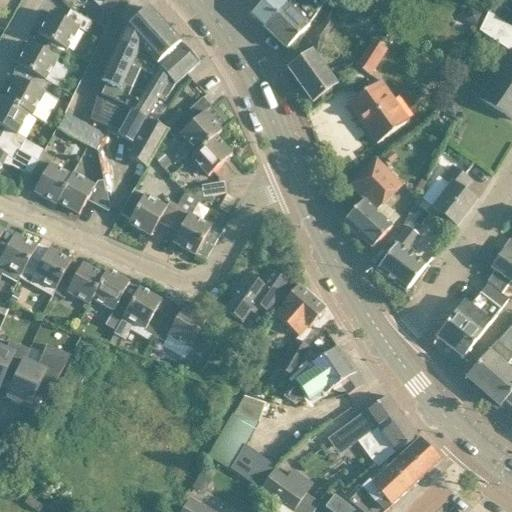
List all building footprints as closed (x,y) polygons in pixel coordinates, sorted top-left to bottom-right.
[(98,0),(103,5),(99,10),(103,13),(95,22),(105,31),(110,19),(108,17),(111,15),(123,0),(98,0)] [(263,0),(249,15),(264,29),(291,0),(263,0)] [(287,51),(301,36),(309,28),(308,27),(326,0),(302,0),(291,0),(264,29),(287,51)] [(511,14),(496,4),(489,14),(511,28),(511,14)] [(149,9),(134,23),(125,31),(102,85),(90,121),(119,133),(122,134),(133,113),(138,104),(128,99),(139,69),(146,72),(154,77),(159,69),(183,47),(149,9)] [(91,23),(88,21),(70,12),(65,22),(51,14),(38,36),(49,42),(66,52),(78,30),(85,34),(91,23)] [(511,28),(489,14),(479,32),(509,53),(477,99),(496,110),(511,120),(511,28)] [(312,55),(305,59),(289,71),(312,104),(335,87),(319,65),(323,42),(334,25),(326,19),(314,38),(312,55)] [(69,53),(66,52),(49,42),(43,52),(29,44),(17,66),(35,77),(58,88),(69,68),(63,64),(69,53)] [(386,51),(371,42),(354,68),(370,78),(386,51)] [(133,112),(133,113),(145,119),(157,99),(165,104),(175,87),(185,78),(199,65),(183,47),(159,69),(154,77),(138,104),(133,112)] [(5,100),(29,114),(32,116),(45,124),(57,102),(49,98),(55,87),(57,89),(58,88),(35,77),(29,86),(16,79),(5,100)] [(375,86),(348,105),(377,145),(408,123),(392,101),(388,104),(375,86)] [(16,137),(29,114),(5,100),(1,98),(0,100),(0,127),(5,130),(0,138),(0,140),(19,152),(25,141),(16,137)] [(458,108),(448,103),(444,111),(454,116),(458,108)] [(215,138),(221,133),(204,114),(192,125),(184,116),(167,132),(175,140),(180,136),(196,154),(197,154),(215,138)] [(150,122),(129,159),(146,169),(147,168),(167,132),(150,122)] [(232,156),(215,138),(197,154),(196,154),(191,159),(208,178),(232,156)] [(30,178),(31,174),(38,162),(19,152),(0,140),(0,170),(3,165),(11,168),(30,178)] [(164,171),(171,164),(160,151),(153,158),(164,171)] [(31,174),(42,180),(49,167),(53,160),(43,154),(38,162),(31,174)] [(376,213),(399,188),(400,186),(376,161),(350,186),(365,201),(344,223),(372,249),(386,235),(392,227),(376,213)] [(58,204),(71,179),(49,167),(42,180),(34,194),(56,206),(58,204)] [(430,207),(425,213),(441,226),(446,220),(457,228),(476,204),(462,193),(470,183),(454,171),(451,168),(442,179),(451,186),(433,209),(430,207)] [(71,179),(58,204),(79,216),(87,202),(97,208),(106,192),(103,180),(98,181),(95,188),(73,176),(71,179)] [(224,183),(203,187),(204,193),(205,199),(211,198),(227,195),(224,183)] [(173,191),(173,198),(177,202),(185,195),(178,187),(173,191)] [(130,198),(120,215),(130,221),(128,225),(151,238),(158,224),(169,230),(181,210),(169,203),(166,209),(144,197),(134,191),(130,198)] [(221,235),(211,229),(190,217),(198,204),(211,203),(211,198),(205,199),(204,193),(202,194),(188,197),(169,230),(178,235),(173,244),(195,257),(206,262),(221,235)] [(218,209),(231,216),(239,202),(226,196),(218,209)] [(396,246),(377,271),(390,280),(406,293),(426,267),(413,258),(407,253),(419,237),(410,231),(425,213),(414,205),(404,226),(407,228),(395,244),(396,246)] [(19,280),(20,281),(31,260),(37,249),(15,236),(7,250),(0,246),(0,276),(1,276),(16,285),(19,280)] [(34,279),(56,291),(65,274),(71,264),(49,251),(41,265),(31,260),(20,281),(30,287),(34,279)] [(511,256),(504,251),(491,269),(495,272),(487,283),(488,284),(487,285),(500,295),(509,281),(511,283),(511,256)] [(88,307),(92,300),(104,277),(82,266),(75,279),(65,274),(56,291),(54,295),(64,301),(68,295),(88,307)] [(254,316),(259,309),(259,308),(270,315),(290,286),(269,271),(268,272),(271,274),(262,286),(244,274),(228,298),(232,300),(224,312),(240,323),(248,312),(254,316)] [(113,336),(114,336),(121,324),(124,318),(131,304),(121,298),(129,284),(107,272),(104,277),(92,300),(113,312),(106,324),(116,330),(113,336)] [(470,307),(464,302),(436,339),(463,360),(509,301),(500,295),(487,285),(480,295),(470,307)] [(309,329),(312,326),(325,311),(298,287),(285,302),(282,305),(282,306),(273,316),(298,338),(308,328),(309,329)] [(129,328),(132,323),(145,330),(144,332),(155,338),(166,317),(156,312),(161,302),(139,290),(131,304),(124,318),(121,324),(114,336),(108,344),(116,349),(122,340),(124,341),(129,331),(129,328)] [(211,344),(197,336),(206,321),(183,309),(175,323),(166,317),(155,338),(164,343),(163,344),(165,345),(168,339),(188,350),(185,356),(200,364),(211,344)] [(474,369),(466,379),(499,409),(504,403),(511,394),(511,326),(479,364),(474,369)] [(0,386),(4,378),(14,382),(22,362),(23,361),(28,350),(10,342),(6,351),(0,348),(0,386)] [(294,342),(278,370),(292,378),(308,350),(309,349),(294,342)] [(23,361),(23,362),(22,362),(14,382),(7,399),(29,408),(35,394),(47,399),(71,356),(47,346),(38,367),(23,361)] [(295,382),(284,398),(294,405),(321,388),(325,394),(332,390),(334,393),(338,394),(340,394),(342,394),(345,393),(347,397),(362,387),(354,376),(355,375),(337,349),(321,360),(317,363),(308,350),(292,378),(295,382)] [(62,381),(77,390),(93,360),(78,352),(62,381)] [(74,394),(65,389),(44,429),(53,434),(74,394)] [(265,404),(243,397),(232,417),(259,425),(265,404)] [(399,413),(388,397),(328,441),(339,456),(357,443),(399,413)] [(376,469),(402,450),(418,438),(399,413),(357,443),(376,469)] [(39,443),(44,446),(50,435),(44,433),(39,443)] [(420,441),(386,473),(405,494),(437,465),(437,459),(420,441)] [(244,450),(232,472),(259,492),(274,471),(244,450)] [(274,471),(259,492),(279,506),(287,511),(314,511),(319,505),(313,500),(308,507),(301,502),(305,496),(307,494),(286,479),(274,471)] [(351,499),(363,511),(386,511),(405,494),(386,473),(372,486),(369,482),(351,499)] [(352,511),(333,498),(325,510),(327,511),(352,511)] [(208,511),(190,501),(183,511),(208,511)]
